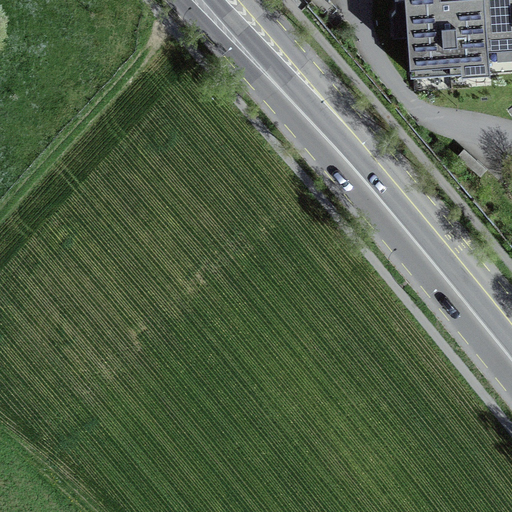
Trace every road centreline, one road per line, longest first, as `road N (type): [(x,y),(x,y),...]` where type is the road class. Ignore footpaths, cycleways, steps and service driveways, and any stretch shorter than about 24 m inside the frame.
road 1 (secondary): [(234,28),(511,343)]
road 2 (residential): [(356,0),(363,43),(419,112),(511,138)]
